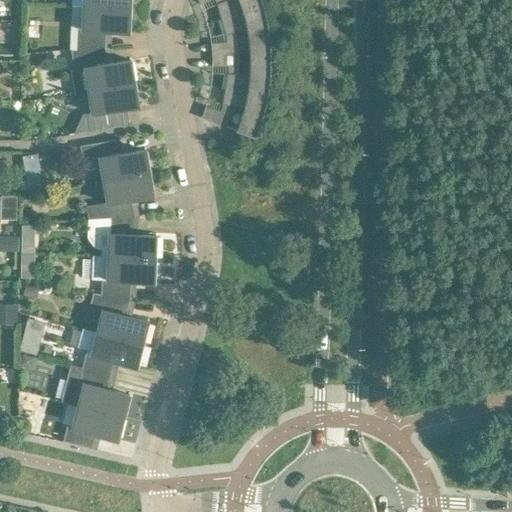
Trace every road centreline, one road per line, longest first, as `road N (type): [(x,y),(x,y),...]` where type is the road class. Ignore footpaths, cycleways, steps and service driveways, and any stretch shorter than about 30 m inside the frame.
road 1 (residential): [(163,509),(161,442),(207,263),(171,34),(175,0)]
road 2 (tertiary): [(354,467),(363,0)]
road 3 (tertiary): [(331,0),(316,466)]
